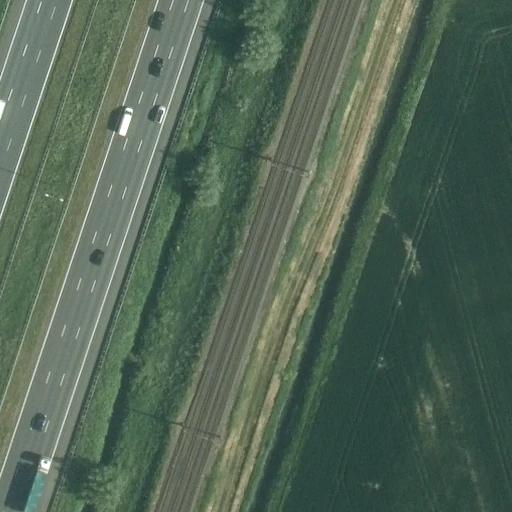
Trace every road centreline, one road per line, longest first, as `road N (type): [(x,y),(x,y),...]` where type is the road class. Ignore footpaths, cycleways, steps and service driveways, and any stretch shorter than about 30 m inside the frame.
road 1 (track): [(219,511),(396,0)]
road 2 (motorway): [(11,511),(180,0)]
road 3 (motorway): [(48,0),(0,146)]
